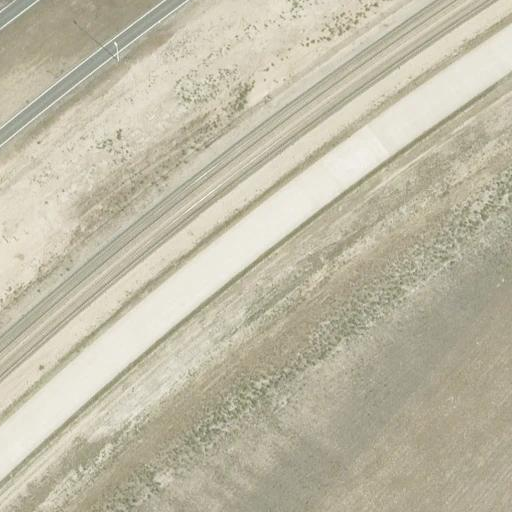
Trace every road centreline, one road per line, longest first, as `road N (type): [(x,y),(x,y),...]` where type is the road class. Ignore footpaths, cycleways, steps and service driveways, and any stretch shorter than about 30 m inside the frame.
road 1 (unclassified): [(511,161),(189,482)]
road 2 (unclassified): [(221,511),(347,392),(511,210)]
road 3 (unclassified): [(189,482),(0,277)]
road 4 (unclassified): [(0,330),(160,509)]
road 5 (secondary): [(0,146),(189,0)]
